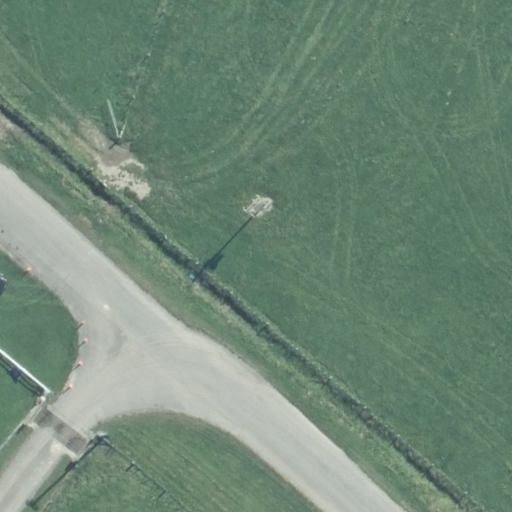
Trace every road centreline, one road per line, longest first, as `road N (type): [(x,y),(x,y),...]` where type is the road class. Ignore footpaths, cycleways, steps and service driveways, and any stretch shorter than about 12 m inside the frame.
road 1 (unclassified): [(366,511),(0,197)]
road 2 (track): [(159,334),(29,511)]
